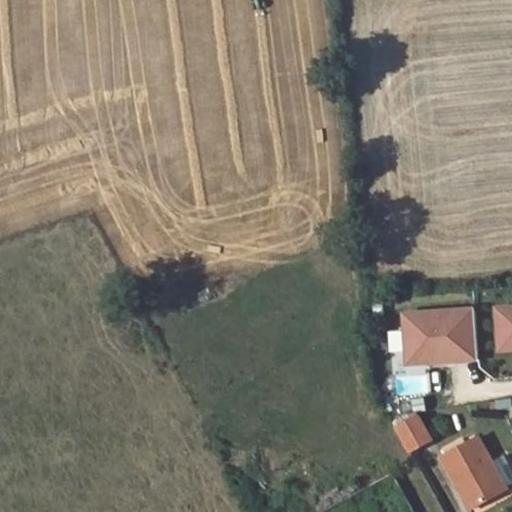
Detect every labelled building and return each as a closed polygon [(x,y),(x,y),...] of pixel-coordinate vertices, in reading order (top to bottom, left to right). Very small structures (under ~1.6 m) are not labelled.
[(511,308),(498,310),(501,348),(511,346),(511,308)] [(405,313),(408,360),(480,355),(477,309),(405,313)] [(420,415),(399,426),(411,451),(433,440),(420,415)] [(464,487),(477,508),(507,491),(505,488),(511,483),(511,473),(502,457),(491,464),(476,440),(441,460),(459,490),(464,487)] [(464,487),(459,490),(471,511),(477,508),(464,487)]
